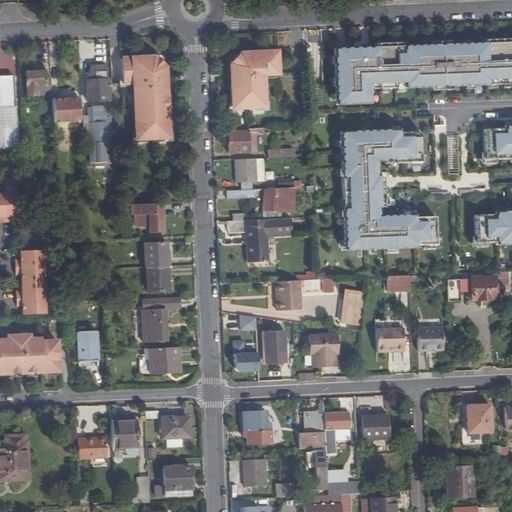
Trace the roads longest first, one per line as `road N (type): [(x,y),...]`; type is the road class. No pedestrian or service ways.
road 1 (residential): [(197,68),(214,396)]
road 2 (tertiary): [(258,18),(511,8)]
road 3 (residential): [(214,396),(0,405)]
road 4 (residential): [(214,396),(415,387)]
road 5 (residential): [(415,387),(422,511)]
